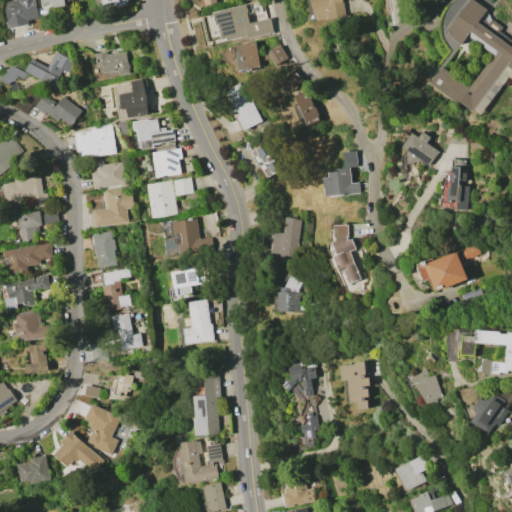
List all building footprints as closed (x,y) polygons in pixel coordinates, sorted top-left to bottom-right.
[(9,29),(3,3),(16,1),(15,0),(35,0),(39,17),(28,20),(29,25),(9,29)] [(65,0),(66,6),(53,8),(53,4),(40,6),(39,0),(65,0)] [(128,0),(129,2),(128,2),(128,3),(105,9),(102,0),(128,0)] [(214,13),(263,0),(268,19),(272,18),(276,32),(249,39),(249,36),(224,43),(219,25),(217,26),(214,13)] [(310,0),(344,0),(347,17),(317,21),(316,14),(312,15),(310,0)] [(446,33),(470,0),(474,0),(488,9),(485,13),(503,27),(497,35),(511,46),(511,78),(509,76),(479,116),(460,102),(459,104),(431,83),(444,66),(471,86),(493,56),(468,37),(462,45),(446,33)] [(256,42),(261,69),(244,72),(239,45),(256,42)] [(270,53),(282,45),(289,58),(277,65),(270,53)] [(25,70),(32,59),(47,67),(56,51),(81,65),(74,76),(64,70),(59,78),(64,81),(59,89),(25,70)] [(126,51),(128,61),(129,60),(131,74),(119,76),(118,72),(99,74),(98,68),(95,69),(94,63),(97,62),(96,54),(108,52),(109,54),(117,53),(126,51)] [(149,116),(129,119),(127,109),(121,110),(118,94),(133,92),(131,80),(142,78),(147,97),(149,116)] [(243,130),(223,91),(239,83),(249,102),(251,101),(261,121),(243,130)] [(308,123),(295,96),(308,89),(321,117),(308,123)] [(63,96),(82,111),(71,126),(60,118),(58,121),(47,113),(45,115),(35,107),(43,97),(55,106),(63,96)] [(132,121),(158,118),(160,131),(174,129),(176,143),(162,145),(162,147),(140,150),(138,131),(134,131),(132,121)] [(117,123),(126,121),(129,134),(119,135),(117,123)] [(116,153),(83,159),(82,151),(77,152),(74,133),(89,130),(88,128),(111,124),(116,153)] [(414,133),(420,137),(424,131),(432,137),(428,143),(441,151),(431,166),(424,161),(410,163),(407,150),(404,147),(414,133)] [(0,142),(5,139),(7,142),(12,138),(26,155),(0,175),(0,142)] [(267,178),(252,151),(262,145),(263,149),(265,148),(270,156),(272,155),(281,170),(267,178)] [(152,153),(181,148),(183,159),(179,159),(182,173),(156,177),(152,153)] [(362,193),(328,196),(326,176),(331,175),(331,172),(340,171),(340,169),(345,168),(344,152),(358,151),(359,166),(352,167),(353,183),(361,182),(362,193)] [(126,184),(95,189),(91,168),(96,168),(95,160),(104,159),(104,163),(122,161),(126,184)] [(452,159),(462,160),(461,173),(467,173),(467,186),(471,186),(470,201),(473,201),(472,210),(452,209),(453,201),(448,201),(448,187),(451,187),(452,159)] [(2,184),(30,178),(30,176),(40,174),(43,193),(48,192),(50,205),(34,208),(32,197),(6,202),(2,184)] [(173,180),(190,176),(193,192),(176,196),(173,180)] [(146,184),(172,180),(177,214),(152,218),(146,184)] [(91,228),(89,213),(93,213),(93,210),(105,208),(102,191),(123,188),(124,195),(132,194),(134,208),(126,210),(128,222),(91,228)] [(16,214),(39,210),(40,216),(44,215),(43,210),(56,208),(58,221),(41,224),(41,225),(37,225),(38,230),(32,231),(33,239),(22,241),(20,228),(18,228),(16,214)] [(171,222),(197,218),(200,239),(212,237),(213,247),(177,252),(177,256),(167,258),(164,241),(177,239),(178,244),(182,244),(181,233),(173,234),(171,222)] [(301,220),(296,264),(280,262),(281,254),(263,251),(266,231),(284,234),(286,218),(301,220)] [(350,237),(351,240),(354,239),(358,249),(352,251),(362,279),(350,284),(345,271),(341,272),(335,256),(339,255),(335,242),(338,240),(338,238),(337,238),(337,224),(350,224),(350,237)] [(94,234),(111,231),(113,239),(114,239),(116,249),(115,249),(117,264),(100,267),(94,234)] [(3,250),(52,243),(54,257),(40,259),(41,264),(28,266),(29,271),(12,273),(11,269),(6,269),(3,250)] [(479,248),(481,254),(462,262),(468,279),(434,292),(429,280),(424,282),(418,264),(424,262),(425,263),(469,245),(479,248)] [(170,273),(199,266),(203,283),(191,286),(192,293),(176,297),(170,273)] [(108,310),(102,273),(129,268),(130,276),(120,278),(123,296),(130,295),(132,306),(108,310)] [(276,311),(276,291),(282,291),(282,287),(285,287),(286,287),(294,271),(305,278),(299,292),(301,292),(300,311),(276,311)] [(6,282),(48,275),(50,287),(33,291),(35,304),(15,307),(14,299),(9,300),(6,282)] [(462,295),(480,287),(486,301),(468,309),(462,295)] [(186,345),(184,328),(193,327),(189,302),(209,299),(212,323),(213,323),(215,340),(186,345)] [(15,313),(39,309),(42,326),(52,325),(54,336),(24,341),(24,338),(20,339),(20,334),(17,335),(15,322),(16,322),(15,313)] [(111,316),(128,312),(132,334),(140,333),(142,346),(118,351),(111,316)] [(476,330),(511,332),(511,371),(508,371),(507,374),(500,373),(499,375),(482,374),(484,359),(492,360),(492,361),(505,362),(506,345),(476,343),(475,356),(462,355),(463,342),(458,341),(459,330),(472,331),(471,336),(476,336),(476,330)] [(28,345),(45,343),(46,350),(43,350),(44,362),(48,362),(49,369),(27,372),(26,365),(34,364),(32,352),(29,352),(28,345)] [(341,366),(356,364),(355,362),(365,361),(367,374),(362,375),(363,378),(370,377),(370,386),(363,386),(364,389),(369,389),(369,397),(362,398),(363,400),(368,400),(368,408),(346,410),(341,366)] [(308,440),(308,437),(299,439),(297,426),(305,425),(302,409),(305,401),(299,393),(294,386),(293,387),(288,382),(292,379),(290,368),(307,365),(308,367),(315,366),(317,377),(311,378),(314,395),(307,396),(310,413),(313,412),(314,416),(317,415),(319,430),(315,431),(317,438),(308,440)] [(411,379),(426,369),(430,377),(436,375),(444,396),(427,406),(411,379)] [(134,370),(144,373),(142,380),(135,378),(136,377),(133,377),(134,373),(133,373),(134,370)] [(219,371),(221,399),(218,399),(220,434),(195,436),(194,418),(195,418),(194,396),(205,395),(204,372),(219,371)] [(133,376),(129,392),(121,390),(124,374),(133,376)] [(471,422),(478,412),(473,408),(480,397),(485,400),(499,379),(511,387),(511,402),(508,409),(510,410),(500,427),(495,424),(489,433),(471,422)] [(18,399),(0,411),(0,383),(3,381),(8,389),(10,388),(18,399)] [(111,381),(116,381),(114,395),(120,396),(120,395),(125,396),(123,408),(118,407),(119,400),(108,398),(111,381)] [(86,389),(97,391),(96,397),(84,395),(86,389)] [(23,396),(28,400),(24,405),(19,401),(23,396)] [(92,404),(120,417),(105,449),(87,441),(92,431),(88,429),(89,426),(87,425),(89,422),(85,420),(92,404)] [(71,431),(101,457),(90,470),(78,459),(69,469),(54,456),(63,445),(61,443),(71,431)] [(218,477),(186,483),(179,443),(200,439),(202,454),(199,454),(201,465),(211,463),(208,445),(220,443),(224,465),(216,466),(218,477)] [(397,468),(423,454),(430,468),(422,472),(427,481),(408,491),(397,468)] [(45,455),(51,479),(37,483),(36,479),(20,483),(16,466),(30,462),(30,459),(45,455)] [(286,507),(283,494),(286,494),(282,474),(303,470),(307,489),(314,487),(317,501),(286,507)] [(210,511),(204,485),(221,481),(227,508),(210,511)] [(453,505),(435,511),(418,511),(413,499),(421,496),(420,494),(428,491),(432,500),(449,493),(453,505)]
